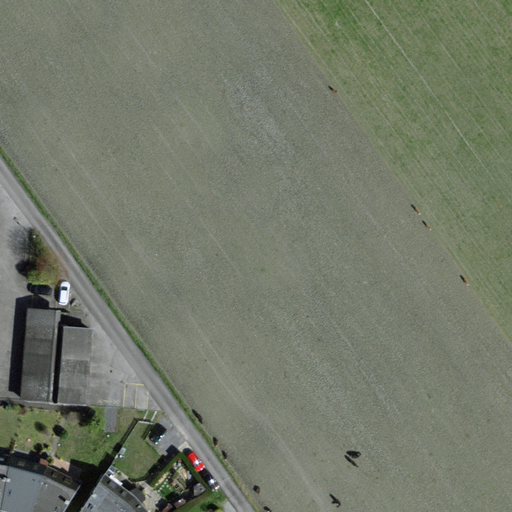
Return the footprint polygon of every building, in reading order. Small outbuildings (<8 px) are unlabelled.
[(58,312),(29,310),(23,398),(51,400),(58,312)] [(91,330),(67,328),(61,401),(85,403),(91,330)] [(0,509),(1,510),(12,457),(0,455),(0,509)] [(8,511),(32,511),(49,467),(12,457),(1,510),(8,511)] [(62,511),(80,482),(49,467),(32,511),(62,511)] [(82,511),(122,511),(135,497),(106,476),(82,511)] [(148,511),(135,497),(122,511),(148,511)]
